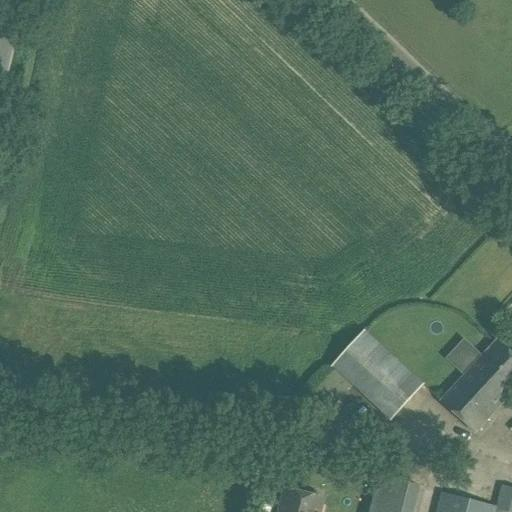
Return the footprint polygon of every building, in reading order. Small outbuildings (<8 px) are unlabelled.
[(362,334),(330,369),(388,423),(421,387),(362,334)] [(511,354),(497,341),(442,401),(475,433),(511,393),(511,354)] [(442,495),(437,511),(511,511),(511,490),(503,488),(497,510),(442,495)] [(282,490),(276,511),(321,511),(325,501),(282,490)] [(380,495),(380,511),(419,511),(418,493),(380,495)]
